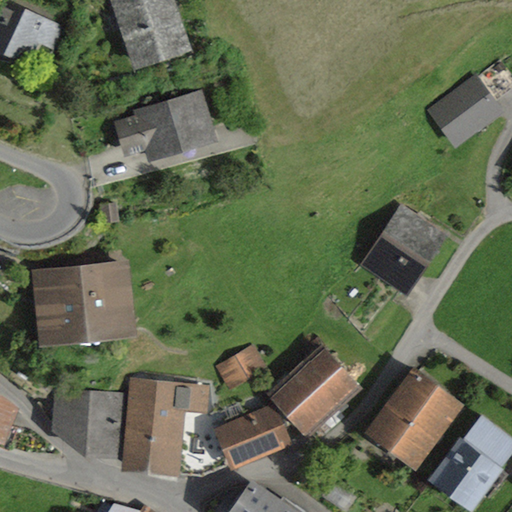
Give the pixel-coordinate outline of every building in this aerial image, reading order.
[(0,50),(30,65),(41,43),(52,21),(7,0),(2,0),(0,6),(0,50)] [(178,0),(115,0),(140,70),(196,50),(178,0)] [(66,28),(52,21),(41,43),(56,50),(66,28)] [(479,76),(477,74),(430,110),(459,149),(508,111),(496,96),(511,84),(511,73),(501,60),(479,76)] [(203,88),(135,110),(137,115),(116,122),(128,157),(148,151),(152,162),(220,140),(203,88)] [(121,222),(118,202),(102,205),(104,224),(121,222)] [(407,205),(366,266),(412,296),(452,235),(407,205)] [(133,258),(35,270),(45,347),(143,335),(133,258)] [(327,342),(272,393),(315,438),(369,387),(327,342)] [(253,344),(216,367),(231,391),(268,369),(253,344)] [(418,367),(369,433),(420,470),(469,404),(418,367)] [(211,385),(133,379),(127,471),(184,475),(186,437),(188,412),(208,413),(209,413),(211,385)] [(0,445),(12,451),(20,428),(15,427),(23,408),(0,392),(0,445)] [(123,394),(56,392),(55,430),(92,457),(122,458),(123,394)] [(278,402),(217,429),(230,457),(236,471),(297,444),(278,402)] [(188,412),(186,437),(192,437),(190,475),(205,477),(228,466),(228,458),(230,457),(217,429),(216,427),(212,426),(207,418),(208,413),(188,412)] [(466,437),(434,480),(476,511),(477,511),(510,469),(507,467),(511,459),(511,434),(486,415),(469,439),(466,437)] [(305,511),(258,478),(234,511),(305,511)] [(110,511),(113,507),(104,502),(97,511),(110,511)]
